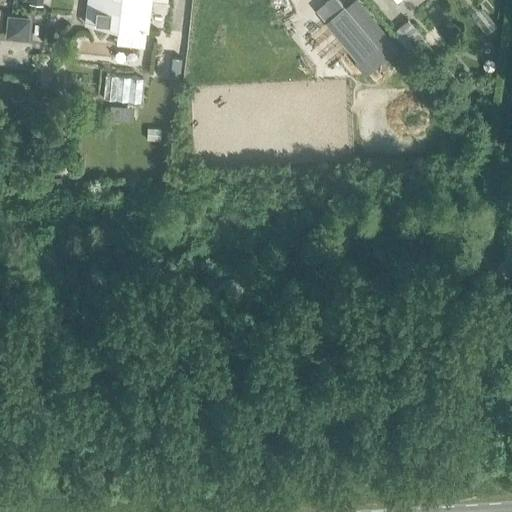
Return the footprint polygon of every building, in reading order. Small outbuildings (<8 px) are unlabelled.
[(105,0),(103,26),(147,31),(150,0),(105,0)] [(7,37),(27,39),(29,19),(9,17),(7,37)] [(408,20),(397,28),(410,44),(421,36),(408,20)] [(436,54),(426,63),(440,80),(450,72),(436,54)] [(103,98),(140,102),(142,78),(105,74),(103,98)] [(147,129),(147,141),(161,141),(161,129),(147,129)] [(60,176),(45,177),(45,185),(61,184),(60,176)]
